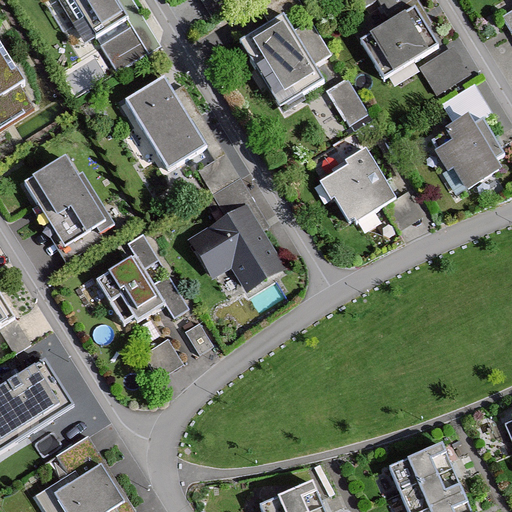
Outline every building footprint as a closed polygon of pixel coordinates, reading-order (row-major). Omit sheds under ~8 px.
[(121,23),(105,0),(56,0),(86,46),(121,23)] [(255,0),(251,3),(266,28),(234,47),(274,115),(319,89),(309,72),(332,59),(311,24),(291,37),(282,22),(304,9),(299,0),(255,0)] [(511,36),(511,0),(509,0),(511,4),(511,16),(501,24),(510,38),(511,36)] [(434,52),(410,14),(355,48),(379,86),(434,52)] [(142,59),(130,36),(102,51),(115,75),(142,59)] [(442,96),(476,75),(455,41),(420,62),(442,96)] [(15,94),(25,88),(18,80),(7,79),(0,68),(0,132),(28,115),(15,94)] [(201,151),(157,83),(118,108),(162,176),(201,151)] [(367,119),(345,84),(325,96),(347,131),(367,119)] [(466,134),(460,124),(441,135),(448,147),(430,158),(444,181),(450,177),(462,196),(494,177),(488,168),(502,159),(481,125),(466,134)] [(391,207),(359,155),(339,167),(342,173),(315,189),(327,209),(331,207),(347,233),(391,207)] [(101,226),(58,160),(15,188),(58,254),(101,226)] [(280,273),(242,210),(182,247),(207,287),(229,274),(242,296),(280,273)] [(158,270),(140,241),(124,251),(131,262),(90,288),(122,339),(164,313),(170,322),(185,313),(166,282),(151,291),(144,279),(158,270)] [(34,347),(0,290),(0,335),(14,359),(34,347)] [(181,372),(165,346),(139,362),(155,388),(181,372)] [(0,460),(78,411),(47,362),(0,391),(0,460)] [(135,511),(118,483),(90,439),(59,458),(71,478),(38,497),(46,511),(135,511)] [(442,464),(437,453),(383,475),(398,511),(461,511),(460,509),(451,488),(442,464)] [(314,511),(309,498),(303,486),(250,508),(251,511),(314,511)]
